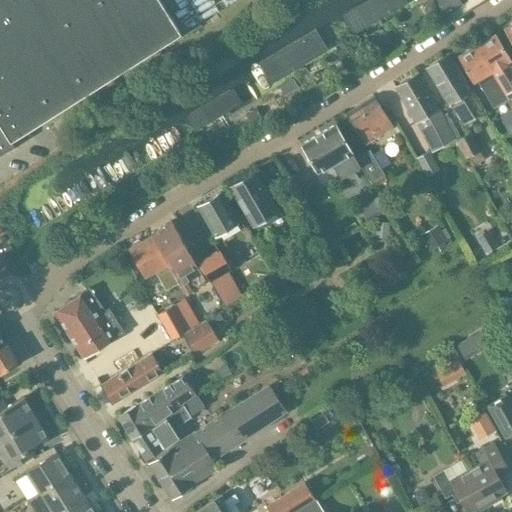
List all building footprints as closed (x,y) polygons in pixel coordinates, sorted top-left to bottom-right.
[(0,0),(0,152),(20,139),(18,135),(179,33),(158,0),(0,0)] [(404,0),(375,0),(336,22),(348,42),(409,8),(404,0)] [(511,52),(500,31),(477,45),(509,99),(511,96),(511,62),(510,59),(511,57),(511,52)] [(315,42),(260,73),(268,87),(323,56),(315,42)] [(477,45),(458,55),(473,80),(477,78),(494,107),(509,99),(477,45)] [(464,122),(483,111),(472,93),(470,89),(449,55),(427,69),(448,104),(451,102),(464,122)] [(418,73),(395,87),(415,122),(416,123),(425,118),(441,146),(447,143),(449,148),(458,143),(456,140),(450,127),(418,73)] [(239,86),(182,118),(191,134),(248,102),(239,86)] [(346,113),(363,140),(366,143),(394,125),(374,95),(346,113)] [(510,135),(511,134),(511,106),(498,114),(510,135)] [(335,124),(301,144),(317,172),(332,163),(340,178),(360,166),(355,158),(335,124)] [(471,132),(456,140),(458,143),(466,157),(481,149),(471,132)] [(357,157),(356,158),(370,183),(371,182),(383,175),(369,150),(357,157)] [(253,223),(277,209),(254,172),(230,186),(253,223)] [(215,234),(236,222),(220,193),(198,205),(215,234)] [(197,267),(187,250),(171,221),(149,233),(178,282),(180,286),(190,281),(186,273),(197,267)] [(132,243),(132,245),(128,247),(144,275),(154,269),(165,289),(178,282),(149,233),(150,235),(140,241),(138,240),(132,243)] [(230,269),(218,249),(198,262),(210,281),(230,269)] [(83,358),(113,339),(124,332),(109,308),(104,311),(90,288),(53,311),(83,358)] [(173,303),(156,314),(170,338),(188,327),(173,303)] [(136,326),(151,317),(144,305),(129,315),(136,326)] [(220,339),(205,318),(182,335),(197,356),(220,339)] [(267,320),(243,334),(247,342),(271,328),(267,320)] [(457,344),(465,358),(492,342),(484,328),(457,344)] [(137,337),(125,344),(105,357),(112,369),(144,349),(137,337)] [(0,346),(0,371),(17,361),(6,342),(0,346)] [(162,373),(156,362),(150,353),(100,384),(111,403),(162,373)] [(446,367),(452,377),(464,370),(458,360),(446,367)] [(132,438),(133,437),(149,427),(165,416),(196,394),(184,375),(119,416),(132,438)] [(250,396),(268,423),(286,411),(268,384),(250,396)] [(511,399),(507,392),(484,405),(504,439),(511,434),(511,399)] [(166,417),(165,416),(149,427),(133,437),(146,459),(163,449),(179,437),(173,428),(204,407),(196,395),(166,417)] [(0,401),(0,437),(38,417),(26,398),(9,408),(4,399),(0,401)] [(196,432),(149,462),(172,497),(191,484),(187,478),(214,459),(245,439),(231,417),(242,410),(238,404),(227,411),(196,432)] [(481,437),(493,430),(483,412),(471,419),(481,437)] [(50,437),(38,417),(0,437),(0,451),(10,468),(35,453),(32,448),(50,437)] [(481,464),(470,470),(489,506),(503,498),(501,496),(508,492),(501,478),(511,473),(493,442),(474,452),(481,464)] [(28,468),(42,490),(70,471),(57,450),(28,468)] [(443,470),(432,475),(444,498),(457,490),(468,511),(469,511),(475,509),(476,511),(489,506),(470,470),(449,481),(443,470)] [(42,490),(55,511),(84,493),(70,471),(42,490)] [(296,511),(316,499),(304,481),(265,505),(268,511),(296,511)] [(55,511),(96,511),(84,493),(55,511)] [(236,494),(226,501),(222,494),(195,511),(240,511),(235,503),(240,500),(236,494)] [(324,511),(316,499),(296,511),(324,511)]
